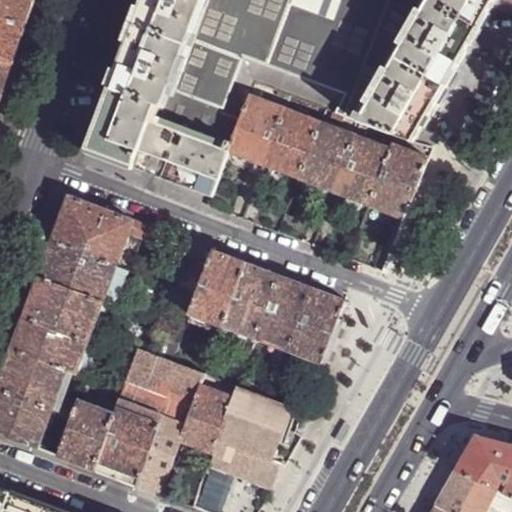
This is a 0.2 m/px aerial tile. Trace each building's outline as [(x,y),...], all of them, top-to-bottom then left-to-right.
[(33,9),(35,0),(0,0),(0,18),(27,28),(33,9)] [(141,0),(101,109),(86,150),(211,195),(228,151),(250,95),(255,81),(334,111),(346,115),(412,140),(432,105),(457,60),(490,1),(490,0),(141,0)] [(18,54),(27,28),(0,18),(0,68),(12,73),(18,54)] [(0,109),(5,96),(12,73),(0,68),(0,109)] [(250,95),(228,151),(245,158),(262,165),(284,108),(250,95)] [(319,122),(284,108),(262,165),(284,173),(298,178),(319,122)] [(346,115),(334,111),(331,118),(343,123),(346,115)] [(354,135),(319,122),(298,178),(316,185),(333,191),(354,135)] [(390,149),(354,135),(333,191),(351,198),(368,204),(390,149)] [(427,157),(392,144),(390,149),(368,204),(391,213),(403,218),(427,157)] [(59,220),(51,241),(117,265),(130,231),(134,220),(68,196),(59,220)] [(151,227),(134,220),(130,231),(148,238),(151,227)] [(42,265),(38,277),(103,301),(117,265),(51,241),(42,265)] [(189,293),(196,295),(214,251),(192,243),(175,287),(189,293)] [(190,315),(223,327),(247,263),(228,256),(214,251),(196,295),(190,315)] [(223,327),(256,340),(279,276),(261,269),(247,263),(223,327)] [(117,265),(103,301),(120,309),(134,272),(117,265)] [(256,340),(288,351),(312,288),(294,281),(279,276),(256,340)] [(29,300),(23,317),(89,341),(103,301),(38,277),(29,300)] [(288,351),(321,364),(345,301),(342,300),(322,292),(312,288),(288,351)] [(176,330),(183,332),(190,315),(196,295),(189,293),(176,330)] [(15,339),(12,348),(68,370),(76,373),(89,341),(23,317),(15,339)] [(221,331),(217,343),(228,348),(232,336),(221,331)] [(4,370),(0,379),(0,388),(53,409),(68,370),(12,348),(4,370)] [(201,385),(206,374),(173,361),(139,348),(135,359),(136,359),(128,380),(124,392),(121,400),(162,416),(162,417),(186,426),(201,385)] [(106,385),(124,392),(128,380),(111,373),(106,385)] [(180,442),(212,455),(234,397),(201,385),(186,426),(180,442)] [(244,470),(250,454),(270,462),(290,406),(238,386),(234,397),(212,455),(211,458),(244,470)] [(0,434),(39,449),(50,419),(53,409),(0,388),(0,434)] [(77,464),(95,470),(116,414),(79,400),(73,417),(70,426),(59,456),(77,464)] [(110,476),(136,486),(162,417),(162,416),(121,400),(116,414),(95,470),(110,476)] [(328,422),(338,405),(331,402),(322,418),(325,420),(328,422)] [(50,419),(70,426),(73,417),(53,409),(50,419)] [(157,494),(160,495),(180,442),(186,426),(162,417),(136,486),(147,490),(157,494)] [(511,496),(511,445),(477,436),(466,455),(457,470),(511,496)] [(451,511),(487,511),(490,507),(500,511),(511,511),(511,496),(457,470),(445,492),(437,505),(451,511)] [(64,511),(0,487),(0,511),(64,511)]
